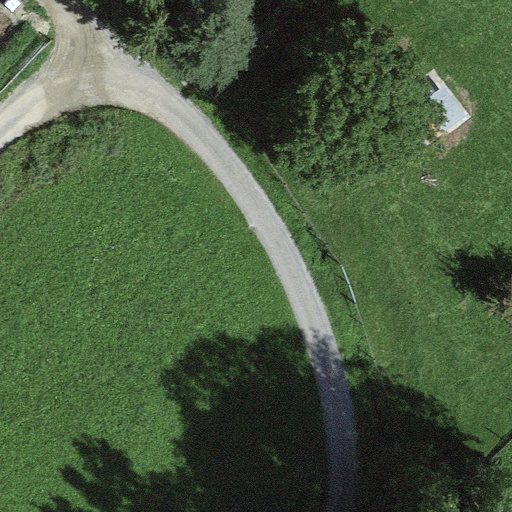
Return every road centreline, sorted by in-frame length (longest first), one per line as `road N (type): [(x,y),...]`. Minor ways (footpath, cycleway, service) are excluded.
road 1 (track): [(87,35),(180,112),(272,221),(319,330),(351,455),(341,511)]
road 2 (track): [(0,129),(87,35)]
